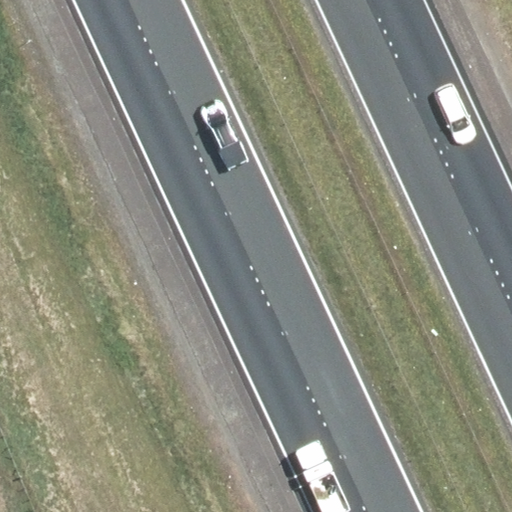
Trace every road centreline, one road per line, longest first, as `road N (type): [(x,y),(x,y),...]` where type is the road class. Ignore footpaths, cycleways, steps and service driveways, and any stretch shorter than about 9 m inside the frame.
road 1 (motorway): [(370,511),(131,0)]
road 2 (motorway): [(371,0),(511,300)]
